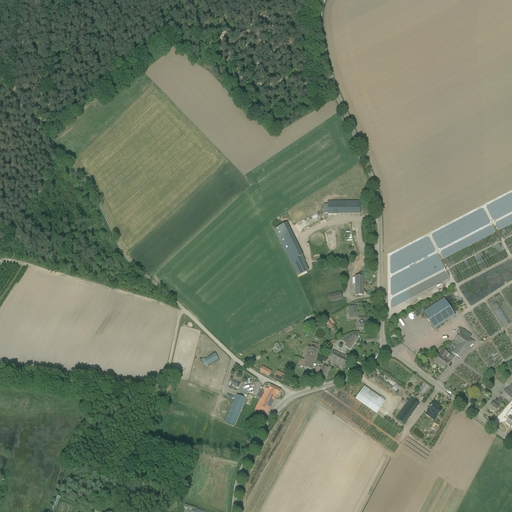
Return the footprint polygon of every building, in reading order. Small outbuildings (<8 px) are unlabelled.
[(303,256),(287,223),(274,229),(290,262),(303,256)] [(363,296),(363,279),(363,277),(354,277),(355,296),(363,296)] [(341,292),(328,295),(330,302),(342,299),(341,292)] [(434,330),(455,316),(444,299),(423,313),(434,330)] [(359,329),(377,329),(377,322),(371,322),(371,318),(360,318),(360,322),(359,322),(359,329)] [(461,359),(473,342),(461,333),(452,344),(456,348),(452,353),(461,359)] [(352,341),(354,342),(357,338),(352,335),(345,346),(347,348),(352,341)] [(299,367),(312,370),(317,350),(318,345),(311,344),(310,348),(309,347),(305,361),(301,360),(299,367)] [(351,359),(345,356),(333,350),(328,360),(341,367),(345,369),(351,359)] [(443,350),(434,362),(438,366),(439,365),(444,369),(449,362),(445,359),(448,354),(443,350)] [(205,367),(219,360),(215,353),(201,361),(205,367)] [(319,375),(325,377),(328,369),(322,366),(319,375)] [(271,372),(263,368),(260,372),(268,376),(271,372)] [(282,382),(285,375),(281,373),(280,375),(276,374),(274,379),(282,382)] [(508,388),(500,397),(497,401),(496,400),(493,404),(488,410),(494,414),(499,408),(504,401),(508,404),(511,400),(511,384),(508,388)] [(257,406),(269,411),(277,397),(281,391),(271,386),(269,390),(266,388),(257,406)] [(361,391),(355,399),(376,414),(385,401),(379,398),(376,402),(361,391)] [(236,395),(224,422),(234,426),(245,399),(236,395)] [(407,403),(415,409),(419,404),(411,398),(407,403)] [(437,417),(442,410),(437,407),(438,405),(434,402),(430,408),(431,408),(429,411),(431,412),(430,413),(434,415),(437,417)]
